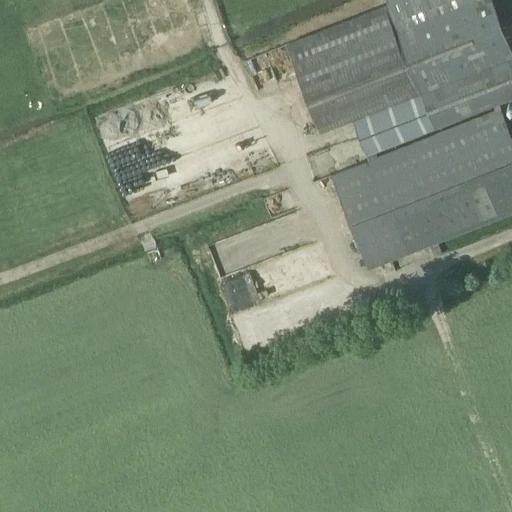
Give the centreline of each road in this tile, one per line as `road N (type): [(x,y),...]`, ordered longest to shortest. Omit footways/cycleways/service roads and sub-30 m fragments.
road 1 (track): [(0,282),(294,172)]
road 2 (track): [(420,268),(511,508)]
